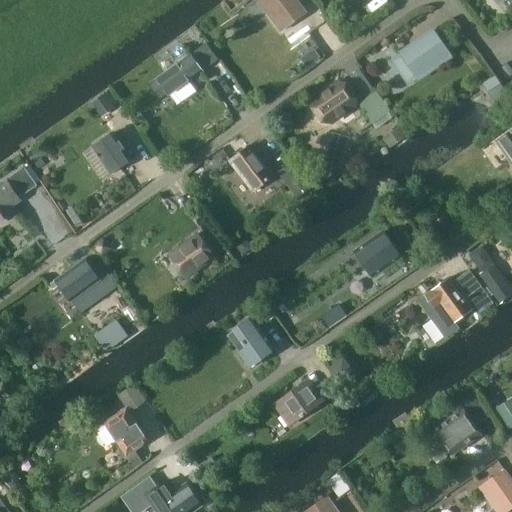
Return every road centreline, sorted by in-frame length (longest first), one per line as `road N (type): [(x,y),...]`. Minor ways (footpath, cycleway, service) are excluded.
road 1 (residential): [(85,511),(511,205)]
road 2 (residential): [(0,298),(430,0)]
road 3 (residential): [(412,511),(511,442)]
